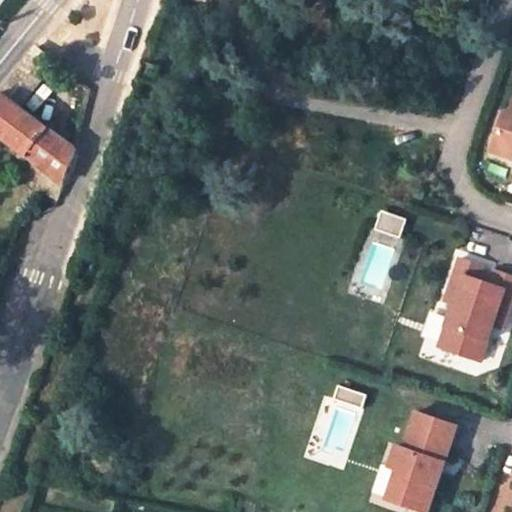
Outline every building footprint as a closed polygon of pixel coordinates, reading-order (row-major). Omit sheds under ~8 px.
[(170,0),(162,0),(132,89),(0,470),(0,489),(127,125),(138,91),(170,0)] [(180,0),(172,0),(146,79),(156,82),(162,66),(170,68),(189,3),(180,0)] [(2,90),(20,104),(58,60),(39,44),(2,90)] [(20,104),(2,90),(0,92),(0,134),(40,168),(41,169),(54,132),(20,104)] [(511,111),(511,116),(506,114),(494,152),(511,158),(511,111)] [(75,148),(54,132),(41,169),(40,168),(33,190),(34,191),(55,204),(75,148)] [(407,222),(381,214),(376,230),(402,239),(407,222)] [(490,282),(493,276),(484,273),(486,264),(459,255),(443,302),(454,306),(464,274),(490,282)] [(508,324),(511,312),(511,273),(495,268),(493,276),(490,282),(464,274),(454,306),(442,340),(487,355),(498,321),(508,324)] [(362,405),(366,394),(339,384),(335,396),(362,405)] [(445,460),(458,423),(417,408),(404,445),(398,442),(389,466),(397,468),(388,495),(409,502),(412,494),(431,500),(440,474),(435,473),(440,458),(445,460)] [(412,494),(409,502),(428,510),(431,500),(412,494)]
